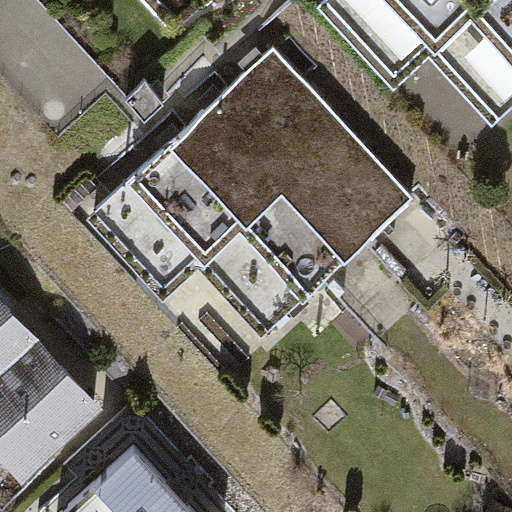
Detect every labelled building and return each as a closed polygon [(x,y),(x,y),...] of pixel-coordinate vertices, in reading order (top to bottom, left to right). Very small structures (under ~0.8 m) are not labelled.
[(133,0),(157,27),(188,0),(133,0)] [(506,79),(437,0),(379,0),(402,26),(473,108),(506,79)] [(511,0),(437,0),(506,79),(511,73),(511,0)] [(425,149),(473,108),(402,26),(354,68),(425,149)] [(403,199),(267,47),(206,101),(342,254),(403,199)] [(342,254),(206,101),(151,150),(288,302),(342,254)] [(288,302),(151,150),(85,208),(222,361),(288,302)] [(0,371),(35,343),(0,299),(0,371)] [(92,413),(35,343),(0,371),(0,476),(6,483),(92,413)] [(185,511),(120,445),(28,508),(31,511),(185,511)]
